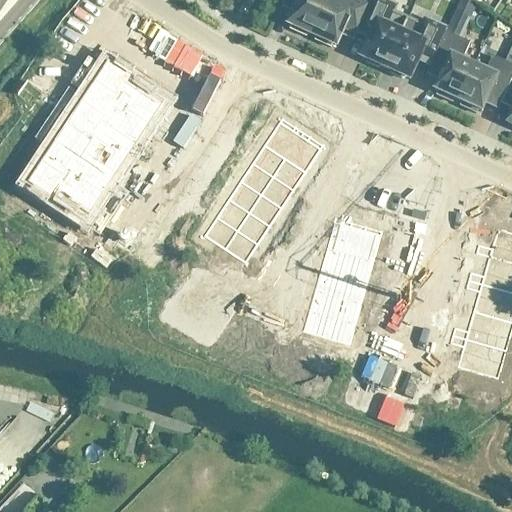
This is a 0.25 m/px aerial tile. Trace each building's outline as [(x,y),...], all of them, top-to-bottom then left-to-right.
[(311,35),(326,0),(283,0),(282,1),(292,6),(294,10),(287,24),(311,35)] [(334,3),(327,0),(326,0),(311,35),(335,46),(342,31),(346,30),(356,34),(357,32),(370,2),(366,0),(341,0),(334,3)] [(381,0),(371,0),(370,2),(357,32),(358,32),(361,26),(372,31),(360,57),(363,59),(365,63),(376,68),(380,66),(384,68),(406,19),(392,13),(395,6),(381,0)] [(421,26),(406,19),(384,68),(388,70),(390,74),(401,79),(405,77),(409,79),(421,53),(431,58),(428,64),(429,65),(444,32),(446,29),(424,20),(421,26)] [(444,32),(429,65),(428,68),(438,72),(439,76),(433,90),(437,92),(435,96),(451,103),(453,99),(457,101),(473,66),(465,63),(463,56),(469,43),(444,32)] [(485,71),(473,66),(457,101),(461,103),(459,106),(475,114),(477,110),(481,112),(487,98),(491,97),(501,101),(502,98),(511,76),(511,66),(491,57),(485,71)] [(53,144),(25,186),(53,204),(57,199),(83,216),(88,219),(96,208),(112,182),(120,170),(132,152),(139,142),(162,107),(157,104),(131,87),(134,81),(107,63),(79,105),(70,100),(66,107),(45,138),(53,144)] [(511,76),(502,98),(511,102),(511,110),(506,124),(511,126),(511,76)] [(263,146),(284,159),(304,173),(320,149),(279,122),(263,146)] [(272,177),(284,159),(263,146),(251,164),(272,177)] [(304,173),(284,159),(272,177),(292,191),(304,173)] [(260,195),(272,177),(251,164),(239,182),(260,195)] [(292,191),(272,177),(260,195),(281,209),(292,191)] [(239,182),(227,200),(248,213),(260,195),(239,182)] [(280,210),(281,209),(260,195),(248,213),(280,210)] [(248,213),(227,200),(215,218),(236,231),(248,213)] [(424,221),(426,214),(412,210),(410,217),(424,221)] [(257,245),(248,213),(236,231),(257,245)] [(223,250),(236,231),(215,218),(203,237),(223,250)] [(349,255),(373,262),(380,236),(332,222),(325,248),(349,255)] [(488,257),(511,263),(511,232),(496,228),(490,249),(477,245),(475,253),(488,257)] [(244,264),(257,245),(236,231),(223,250),(244,264)] [(342,277),(349,255),(325,248),(319,269),(318,271),(342,277)] [(366,283),(373,262),(349,255),(342,277),(366,284),(366,283)] [(467,281),(511,293),(511,263),(488,257),(482,276),(469,273),(467,281)] [(342,277),(318,271),(313,290),(337,297),(342,277)] [(366,284),(342,277),(337,297),(361,303),(366,284)] [(511,293),(467,281),(465,289),(478,293),(472,312),(511,323),(511,293)] [(330,320),(337,297),(313,290),(306,313),(330,320)] [(361,303),(337,297),(330,320),(354,326),(361,303)] [(453,328),(451,336),(505,352),(511,329),(511,323),(472,312),(466,332),(453,328)] [(330,320),(306,313),(301,332),(325,339),(330,320)] [(354,326),(330,320),(325,339),(349,346),(354,326)] [(497,380),(505,352),(451,336),(449,344),(462,348),(456,369),(497,380)] [(36,444),(47,427),(18,408),(7,425),(36,444)]
